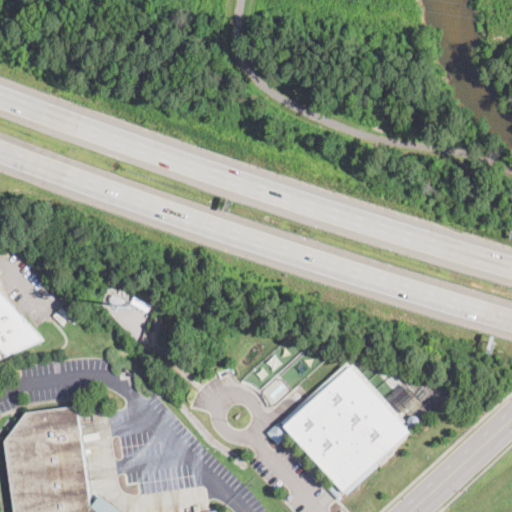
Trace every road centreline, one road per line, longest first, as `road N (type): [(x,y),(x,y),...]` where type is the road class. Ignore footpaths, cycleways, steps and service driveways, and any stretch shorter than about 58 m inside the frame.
road 1 (motorway): [(511,267),(0,92)]
road 2 (motorway): [(0,149),(199,223),(511,318)]
road 3 (tertiary): [(412,511),(511,422)]
